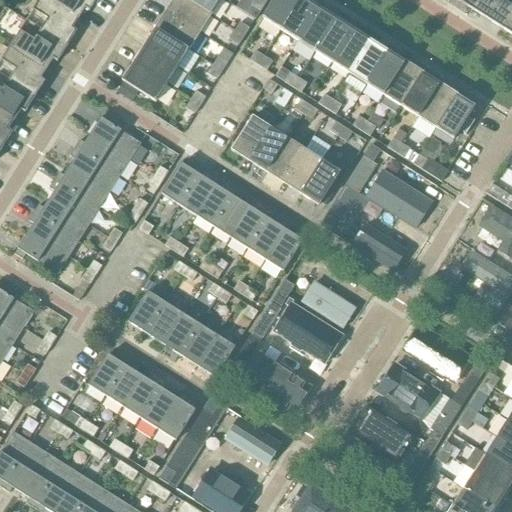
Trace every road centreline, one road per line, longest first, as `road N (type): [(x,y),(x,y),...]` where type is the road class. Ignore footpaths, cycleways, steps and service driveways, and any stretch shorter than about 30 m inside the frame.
road 1 (residential): [(260,511),(411,295),(511,127)]
road 2 (residential): [(231,76),(191,145),(82,79)]
road 3 (residential): [(0,206),(82,79)]
